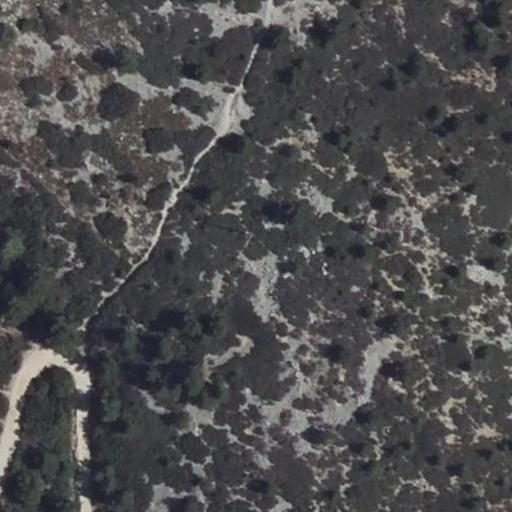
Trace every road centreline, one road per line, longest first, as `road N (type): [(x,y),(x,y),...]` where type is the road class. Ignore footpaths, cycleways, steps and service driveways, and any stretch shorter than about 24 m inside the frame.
road 1 (track): [(85,511),(85,384),(68,358)]
road 2 (track): [(0,461),(20,385),(39,356),(68,358)]
